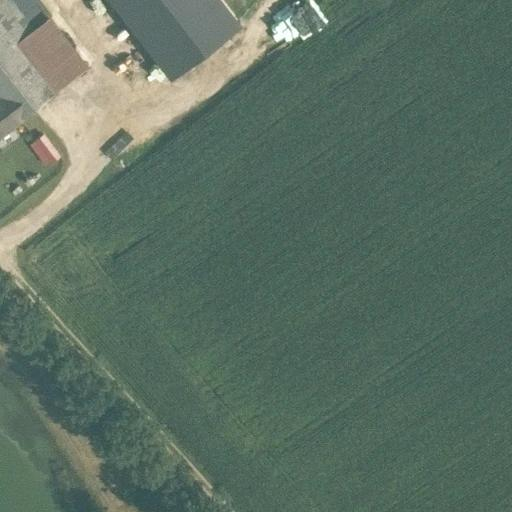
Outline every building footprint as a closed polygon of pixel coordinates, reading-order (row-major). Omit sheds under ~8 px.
[(47,0),(0,0),(0,21),(27,56),(54,90),(71,76),(41,38),(63,20),(47,0)] [(226,0),(115,0),(171,77),(245,25),(226,0)] [(0,21),(0,76),(27,56),(0,21)] [(27,56),(0,76),(0,86),(4,91),(0,94),(0,130),(54,90),(27,56)] [(50,165),(66,154),(51,131),(35,142),(50,165)]
